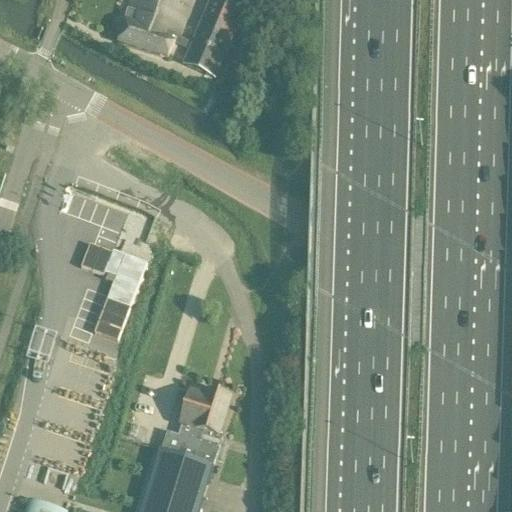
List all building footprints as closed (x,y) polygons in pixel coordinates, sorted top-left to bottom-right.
[(176,46),(182,49),(185,42),(178,39),(186,22),(193,0),(130,0),(119,46),(168,61),(176,46)] [(185,42),(182,49),(190,53),(184,67),(216,79),(247,2),(242,0),(210,0),(193,45),(185,42)] [(106,284),(114,287),(96,335),(118,343),(147,267),(90,246),(82,268),(108,278),(106,284)] [(200,511),(206,493),(211,477),(221,445),(223,439),(219,438),(231,400),(209,394),(207,399),(191,394),(181,425),(181,427),(182,428),(179,439),(173,437),(168,435),(165,444),(163,452),(162,455),(160,454),(141,511),(200,511)] [(60,511),(29,502),(26,511),(60,511)]
